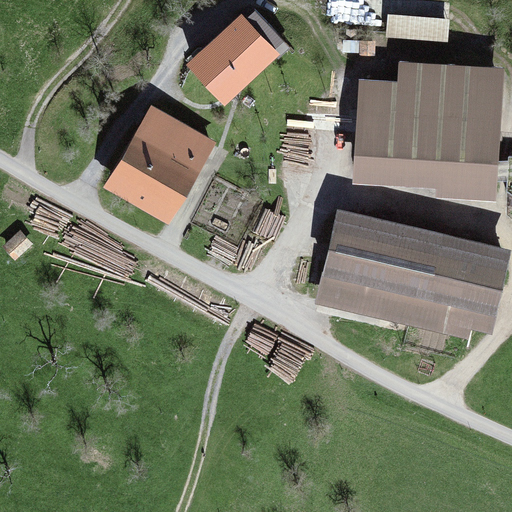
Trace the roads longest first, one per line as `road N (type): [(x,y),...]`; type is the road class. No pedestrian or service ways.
road 1 (unclassified): [(0,160),(511,439)]
road 2 (track): [(219,9),(183,41),(76,202)]
